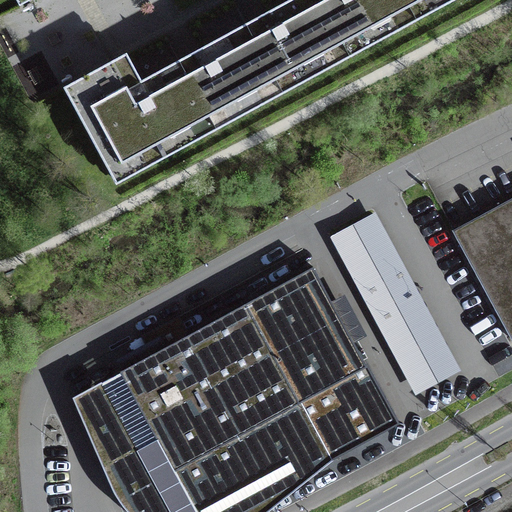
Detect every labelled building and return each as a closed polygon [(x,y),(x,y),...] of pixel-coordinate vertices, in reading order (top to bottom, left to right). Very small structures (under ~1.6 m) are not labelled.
[(332,66),(295,0),(289,0),(217,39),(255,108),(332,66)] [(409,25),(395,0),(295,0),(332,66),(409,25)] [(454,0),(395,0),(409,25),(454,0)] [(255,108),(217,39),(141,80),(179,149),(255,108)] [(179,149),(141,80),(126,53),(64,86),(117,183),(179,149)] [(511,198),(452,232),(511,338),(511,198)] [(380,210),(334,234),(420,396),(466,370),(380,210)] [(338,312),(313,266),(120,371),(121,372),(102,382),(101,381),(73,396),(113,488),(120,502),(129,511),(266,511),(334,458),(400,423),(367,363),(366,364),(338,312)]
